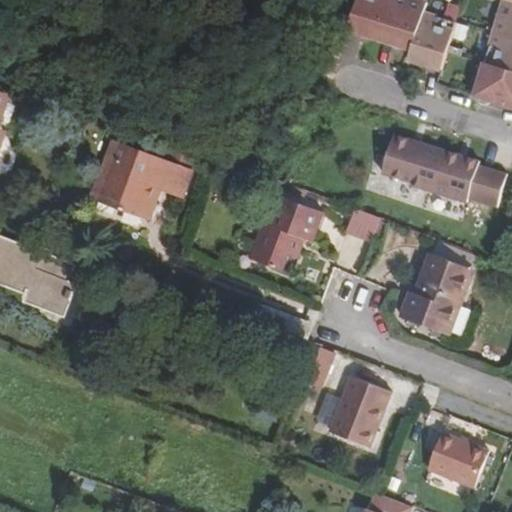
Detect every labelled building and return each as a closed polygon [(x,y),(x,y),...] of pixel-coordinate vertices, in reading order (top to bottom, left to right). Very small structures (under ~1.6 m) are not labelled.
[(361,0),(353,28),(418,48),(416,58),(450,69),(464,22),(428,10),(431,0),(361,0)] [(511,0),(506,0),(478,93),(511,104),(511,0)] [(0,138),(0,131),(2,126),(13,92),(0,87),(0,154),(4,141),(0,138)] [(0,131),(0,138),(4,141),(9,128),(2,126),(0,131)] [(511,166),(394,136),(383,179),(503,209),(511,173),(511,166)] [(167,186),(176,164),(115,141),(107,160),(122,165),(118,176),(111,174),(99,203),(142,219),(156,182),(167,186)] [(167,186),(187,193),(194,171),(176,164),(167,186)] [(156,182),(142,219),(149,222),(159,192),(164,194),(167,186),(156,182)] [(187,193),(167,186),(164,194),(184,201),(187,193)] [(290,276),(299,253),(294,251),(299,238),(304,239),(311,242),(320,213),(281,199),(271,225),(265,222),(251,261),(290,276)] [(380,243),(388,218),(357,209),(350,234),(380,243)] [(72,262),(0,234),(0,281),(22,290),(19,297),(59,313),(73,282),(64,279),(72,262)] [(294,251),(299,253),(304,239),(299,238),(294,251)] [(473,272),(431,256),(419,287),(425,288),(421,297),(410,293),(401,319),(448,337),(473,272)] [(285,329),(291,316),(260,304),(254,317),(285,329)] [(271,329),(259,323),(252,337),(265,342),(271,329)] [(333,351),(319,346),(310,369),(324,375),(333,351)] [(324,375),(310,369),(307,379),(320,384),(324,375)] [(390,391),(350,375),(327,430),(367,446),(390,391)] [(486,453),(439,434),(424,470),(471,489),(486,453)] [(410,511),(413,505),(383,493),(376,490),(370,508),(368,507),(366,511),(410,511)]
